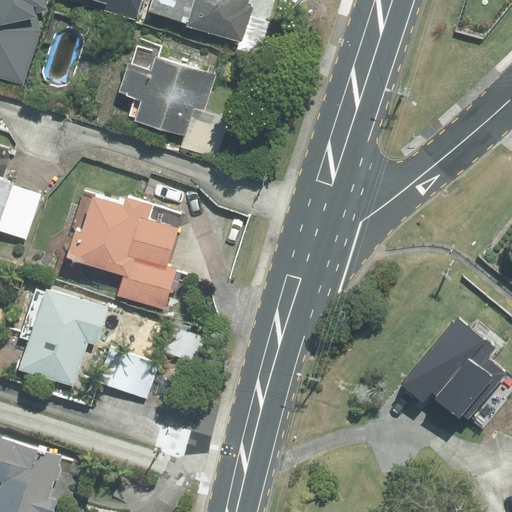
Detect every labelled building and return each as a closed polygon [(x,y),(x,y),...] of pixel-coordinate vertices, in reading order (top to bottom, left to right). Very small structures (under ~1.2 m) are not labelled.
[(0,0),(0,73),(30,82),(54,0),(0,0)] [(75,0),(138,21),(145,0),(75,0)] [(154,0),(152,7),(194,20),(200,0),(154,0)] [(200,0),(194,20),(248,37),(258,7),(253,5),(254,0),(200,0)] [(162,53),(141,117),(186,132),(182,144),(219,156),(233,115),(208,107),(219,71),(162,53)] [(48,190),(0,172),(0,227),(30,239),(48,190)] [(149,201),(99,186),(88,224),(83,222),(74,253),(127,269),(120,291),(169,306),(182,265),(171,262),(183,223),(145,212),(149,201)] [(114,301),(44,277),(24,334),(29,336),(20,363),(78,383),(94,339),(100,341),(114,301)] [(205,322),(176,313),(165,348),(194,358),(205,322)] [(162,360),(109,341),(96,377),(149,396),(162,360)] [(55,493),(69,452),(48,445),(0,428),(0,478),(6,481),(0,498),(0,511),(55,511),(61,495),(55,493)]
